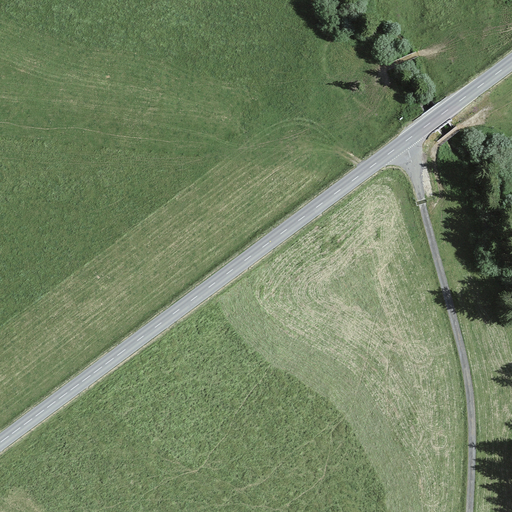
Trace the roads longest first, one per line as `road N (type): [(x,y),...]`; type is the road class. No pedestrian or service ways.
road 1 (secondary): [(0,443),(511,62)]
road 2 (track): [(405,142),(466,366),(469,511)]
